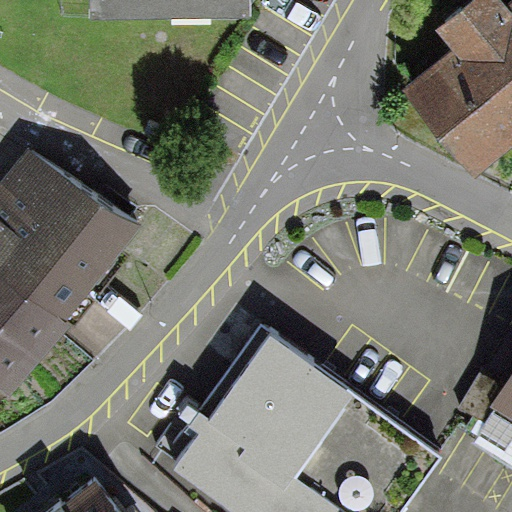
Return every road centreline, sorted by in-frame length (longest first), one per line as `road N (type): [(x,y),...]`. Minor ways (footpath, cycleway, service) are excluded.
road 1 (residential): [(302,125),(239,231),(192,285),(76,409),(0,458)]
road 2 (residential): [(511,218),(420,169),(302,125)]
road 3 (residential): [(302,125),(373,0)]
